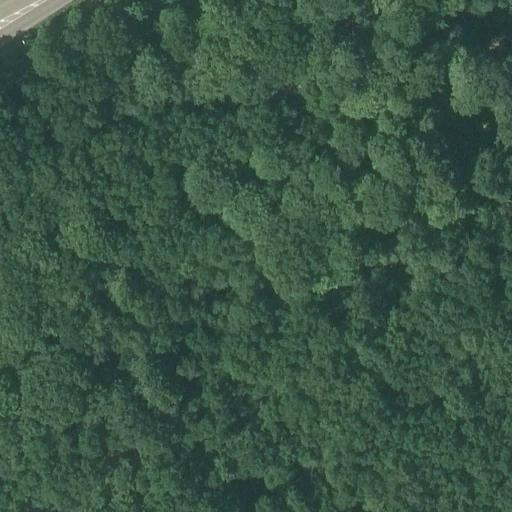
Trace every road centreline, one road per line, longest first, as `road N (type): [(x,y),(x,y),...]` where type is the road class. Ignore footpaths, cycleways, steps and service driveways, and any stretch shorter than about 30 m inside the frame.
road 1 (track): [(0,139),(310,91),(360,511)]
road 2 (track): [(0,199),(17,228),(26,272),(84,373),(107,511)]
